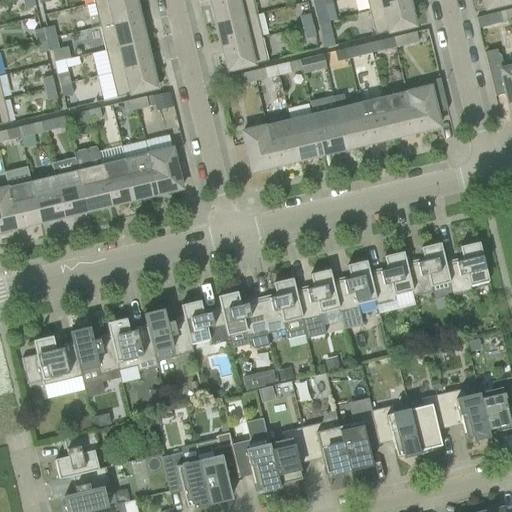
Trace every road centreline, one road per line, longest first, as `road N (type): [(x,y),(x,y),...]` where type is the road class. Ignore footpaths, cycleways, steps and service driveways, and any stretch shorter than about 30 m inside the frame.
road 1 (residential): [(487,173),(233,234)]
road 2 (residential): [(233,234),(174,0)]
road 3 (residential): [(233,234),(0,290)]
road 4 (residential): [(487,173),(447,0)]
road 5 (residential): [(348,511),(511,472)]
